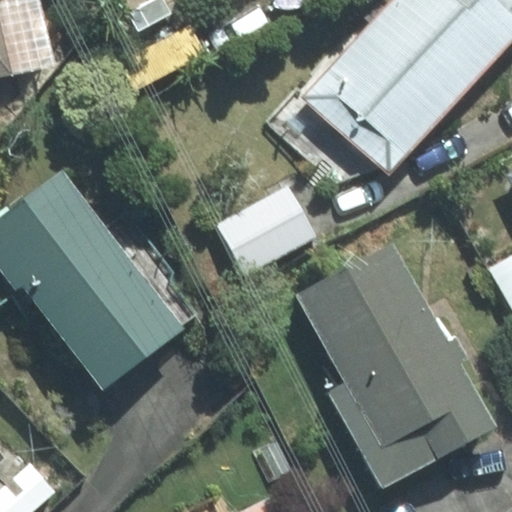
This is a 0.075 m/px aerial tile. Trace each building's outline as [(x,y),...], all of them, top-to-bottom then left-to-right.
[(372,182),(511,38),(511,0),(391,0),(291,103),(372,182)] [(511,172),(497,180),(511,208),(511,172)] [(55,174),(0,214),(0,294),(4,300),(10,296),(86,401),(174,337),(55,174)] [(276,180),(205,219),(239,284),(311,246),(276,180)] [(383,248),(282,301),(330,391),(314,399),(367,498),(484,436),(450,372),(458,365),(446,341),(435,346),(383,248)] [(25,466),(0,488),(0,511),(32,511),(51,495),(25,466)] [(231,511),(267,511),(260,497),(231,511)]
